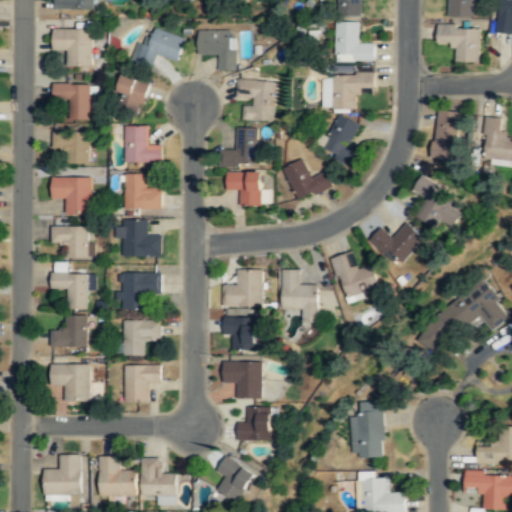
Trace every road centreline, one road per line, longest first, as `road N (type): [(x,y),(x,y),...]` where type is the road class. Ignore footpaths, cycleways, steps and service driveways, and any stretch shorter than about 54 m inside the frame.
road 1 (residential): [(22,0),(18,511)]
road 2 (residential): [(407,0),(404,132),(377,186),(340,218),(300,234),(193,243)]
road 3 (residential): [(193,101),(193,425)]
road 4 (residential): [(20,423),(193,425)]
